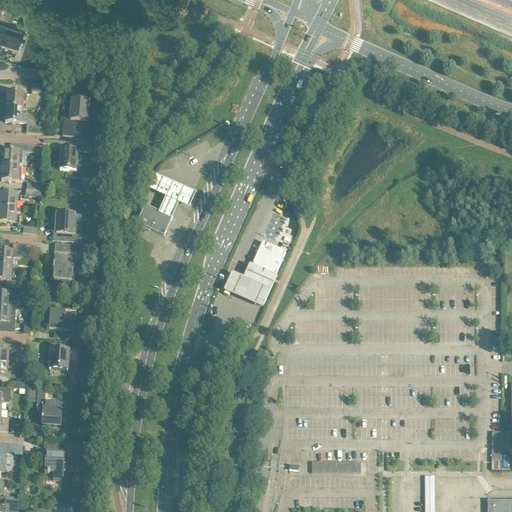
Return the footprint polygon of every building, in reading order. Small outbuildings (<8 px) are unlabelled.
[(20,29),(26,31),(33,11),(26,9),(20,29)] [(15,52),(18,42),(22,31),(8,27),(6,32),(1,47),(15,52)] [(7,94),(6,108),(22,109),(23,102),(27,103),(27,95),(7,94)] [(62,139),(75,140),(76,132),(73,131),(74,122),(87,123),(89,103),(72,102),(71,119),(64,118),(62,139)] [(22,118),(22,109),(6,108),(5,124),(25,125),(25,118),(22,118)] [(27,124),(26,134),(45,136),(45,129),(32,128),(33,125),(27,124)] [(92,145),(68,144),(67,152),(61,151),(60,171),(76,172),(77,152),(91,153),(92,145)] [(29,154),(30,147),(11,145),(11,153),(3,152),(2,167),(22,168),(22,154),(29,154)] [(43,155),(44,148),(30,147),(29,154),(43,155)] [(20,183),(22,168),(2,167),(1,182),(20,183)] [(195,198),(155,180),(149,194),(165,202),(157,218),(170,224),(177,207),(188,212),(195,198)] [(27,184),(26,190),(41,191),(49,192),(50,185),(42,185),(27,184)] [(21,197),(10,196),(0,195),(0,200),(0,209),(16,210),(17,203),(20,203),(21,197)] [(172,219),(145,206),(137,225),(164,237),(172,219)] [(16,217),(16,210),(0,209),(0,223),(19,225),(19,217),(16,217)] [(63,243),(77,244),(78,236),(75,236),(76,216),(59,215),(58,235),(64,235),(63,243)] [(263,243),(252,267),(251,268),(274,278),(285,254),(263,243)] [(21,254),(36,255),(37,248),(17,246),(16,252),(13,252),(13,253),(0,252),(0,267),(12,268),(13,259),(20,259),(21,254)] [(76,247),(61,246),(61,253),(63,254),(62,260),(56,259),(55,270),(53,270),(52,282),(74,283),(76,247)] [(11,282),(12,268),(0,267),(0,281),(7,282),(6,289),(22,290),(22,283),(11,282)] [(277,281),(250,269),(244,282),(232,277),(224,296),(263,313),(277,281)] [(21,298),(22,290),(6,289),(6,296),(0,295),(0,309),(9,310),(10,303),(18,303),(18,297),(21,298)] [(16,311),(9,310),(0,309),(0,333),(14,334),(16,311)] [(76,313),(52,312),(50,332),(59,332),(59,340),(74,341),(74,333),(69,333),(70,321),(75,322),(76,313)] [(49,351),(48,371),(67,372),(69,353),(77,353),(78,345),(62,344),(62,352),(49,351)] [(0,367),(9,368),(9,355),(8,354),(9,352),(29,354),(30,347),(3,345),(2,354),(0,353),(0,367)] [(0,380),(8,381),(9,368),(0,367),(0,380)] [(11,390),(8,390),(0,389),(0,411),(2,412),(2,404),(10,404),(11,390)] [(42,427),(60,428),(62,405),(44,403),(42,427)] [(1,419),(2,412),(0,411),(0,433),(8,434),(9,419),(1,419)] [(53,482),(62,483),(64,446),(47,445),(45,474),(54,474),(53,482)] [(312,464),(312,475),(361,475),(361,463),(312,464)] [(0,507),(0,511),(16,511),(17,501),(5,500),(4,508),(0,507)] [(19,511),(27,511),(28,502),(20,501),(19,511)] [(511,511),(511,501),(488,502),(487,511),(511,511)]
